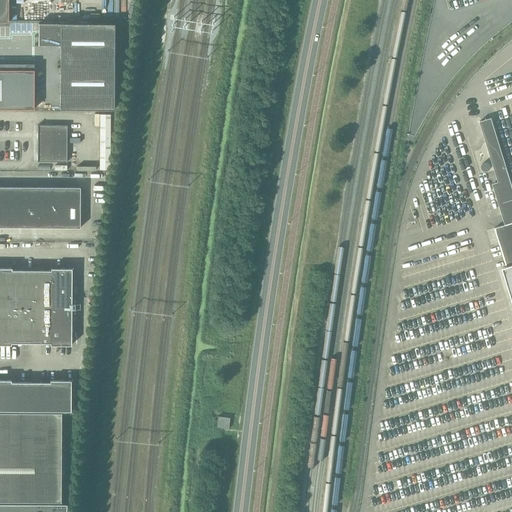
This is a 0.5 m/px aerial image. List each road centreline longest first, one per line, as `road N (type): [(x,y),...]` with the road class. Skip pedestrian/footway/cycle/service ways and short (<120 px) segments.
road 1 (tertiary): [(245,511),(257,394),(325,0)]
road 2 (unknown): [(459,105),(421,174),(401,249)]
